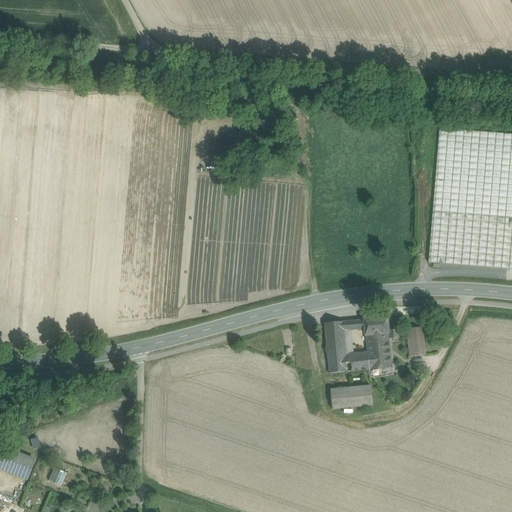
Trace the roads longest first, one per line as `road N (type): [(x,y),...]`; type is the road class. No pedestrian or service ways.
road 1 (unclassified): [(511,78),(152,50),(122,0)]
road 2 (secondary): [(511,293),(443,288),(310,301),(135,348)]
road 3 (unclassified): [(135,348),(134,463),(149,511)]
road 4 (track): [(152,50),(0,38)]
road 5 (secondary): [(135,348),(0,361)]
